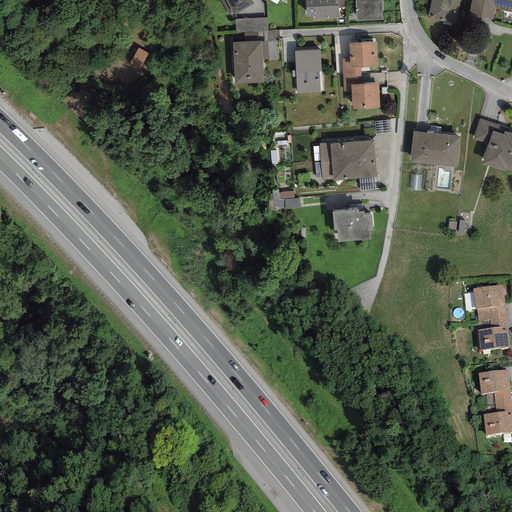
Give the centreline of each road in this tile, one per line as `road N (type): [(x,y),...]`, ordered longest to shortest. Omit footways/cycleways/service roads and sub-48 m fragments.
road 1 (motorway): [(348,511),(148,273),(0,119)]
road 2 (motorway): [(0,159),(133,299),(313,511)]
road 3 (residential): [(371,289),(387,235),(416,39)]
